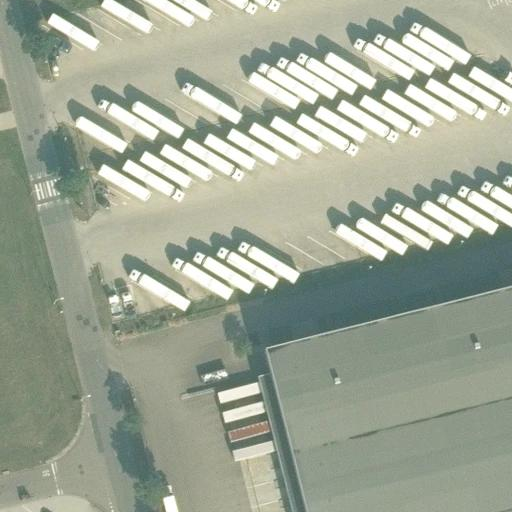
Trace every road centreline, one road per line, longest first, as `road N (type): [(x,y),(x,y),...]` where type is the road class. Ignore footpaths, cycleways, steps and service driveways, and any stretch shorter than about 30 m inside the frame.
road 1 (tertiary): [(1,0),(117,465)]
road 2 (unknown): [(511,134),(62,245)]
road 3 (unknown): [(26,99),(415,0)]
road 4 (unclassified): [(0,495),(117,465)]
